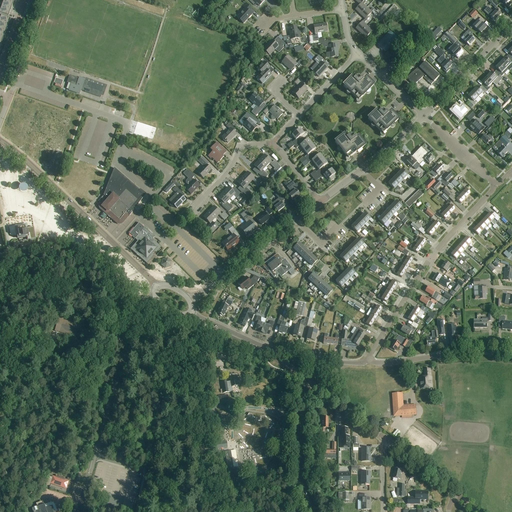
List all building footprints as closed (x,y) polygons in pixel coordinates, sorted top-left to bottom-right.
[(3,0),(1,6),(11,10),(13,4),(3,0)] [(364,1),(359,5),(355,10),(360,15),(366,8),(363,5),(366,2),(364,1)] [(484,11),(489,16),(489,15),(491,17),(495,21),(501,15),(498,11),(499,10),(496,8),(498,6),(494,1),(491,5),(495,9),(492,11),(488,7),(484,11)] [(245,9),(236,18),(243,24),(252,15),(248,12),(251,9),(246,4),(244,7),(243,7),(245,9)] [(397,9),(394,5),(379,20),(383,24),(397,9)] [(1,6),(0,9),(0,12),(8,16),(11,10),(1,6)] [(366,8),(360,15),(364,19),(365,19),(365,20),(371,13),(371,12),(373,11),(374,10),(372,9),(370,11),(366,8)] [(473,19),(478,14),(474,10),(469,15),(473,19)] [(1,15),(0,17),(0,21),(8,24),(10,18),(1,15)] [(365,19),(364,19),(355,29),(360,34),(367,27),(364,24),(366,21),(365,20),(365,19)] [(484,22),(481,19),(473,27),(476,30),(477,29),(482,35),(484,32),(484,31),(487,28),(482,24),(484,22)] [(0,21),(0,27),(6,30),(8,24),(0,21)] [(326,24),(313,26),(315,34),(315,36),(309,37),(310,42),(318,41),(317,33),(327,32),(326,24)] [(296,26),(288,28),(290,36),(286,37),(287,45),(291,44),(290,40),(300,39),(299,30),(297,31),(296,26)] [(367,27),(360,34),(365,38),(374,29),(373,27),(370,30),(367,27)] [(348,31),(356,38),(359,35),(351,28),(348,31)] [(436,37),(442,31),(439,28),(433,34),(431,31),(429,33),(436,40),(438,38),(436,37)] [(390,32),(387,35),(378,44),(385,52),(398,40),(390,32)] [(469,47),(475,41),(471,37),(470,37),(466,33),(463,36),(467,41),(465,42),(469,47)] [(457,42),(448,34),(442,40),(444,42),(448,38),(449,40),(454,45),(457,42)] [(271,41),(263,49),(269,55),(274,50),(279,53),(284,48),(282,47),(283,46),(283,43),(281,41),(283,38),(280,36),(278,38),(278,37),(278,38),(277,37),(273,43),(271,41)] [(331,41),(324,43),(317,44),(318,45),(322,44),(322,49),(329,48),(329,53),(327,53),(326,54),(326,55),(326,57),(327,58),(327,59),(339,57),(337,45),(331,45),(331,41)] [(458,59),(464,53),(459,49),(455,45),(449,51),(458,59)] [(439,47),(435,52),(441,58),(442,60),(439,63),(443,67),(442,67),(444,69),(443,70),(444,70),(446,73),(450,70),(449,69),(452,66),(448,61),(446,59),(448,57),(439,47)] [(313,71),(312,72),(318,77),(327,68),(326,68),(328,65),(325,62),(324,62),(318,56),(314,61),(319,65),(313,71)] [(501,63),(508,70),(509,71),(511,68),(511,60),(508,56),(506,58),(501,63)] [(288,57),(282,63),(290,71),(295,66),(298,68),(302,63),(300,61),(296,64),(288,57)] [(257,69),(259,71),(261,73),(256,78),(262,84),(271,75),(271,74),(273,71),(264,62),(257,69)] [(284,75),(287,73),(277,62),(274,65),(284,75)] [(419,68),(417,70),(407,79),(414,86),(423,78),(431,85),(434,83),(439,77),(425,63),(420,68),(419,68)] [(508,70),(501,63),(496,68),(497,70),(495,72),(501,77),(508,70)] [(501,77),(495,72),(493,74),(492,72),(487,77),(493,83),(496,86),(503,79),(501,77)] [(85,80),(79,78),(79,79),(70,75),(67,83),(71,84),(69,90),(79,94),(81,90),(85,92),(100,97),(101,95),(103,95),(106,87),(85,79),(85,80)] [(484,84),(481,86),(487,92),(491,88),(489,87),(493,83),(487,77),(482,82),(484,84)] [(299,98),(306,90),(302,85),(304,83),(299,78),(294,83),(298,87),(293,93),(299,98)] [(351,78),(343,86),(358,101),(373,86),(365,78),(363,81),(360,79),(358,81),(355,78),(353,80),(351,78)] [(487,92),(481,86),(479,88),(478,87),(473,92),(479,97),(482,94),(484,95),(487,92)] [(473,92),(468,97),(470,98),(468,101),(473,106),(477,102),(475,101),(479,97),(473,92)] [(264,103),(254,94),(249,100),(254,105),(251,108),(253,110),(251,113),(256,117),(266,106),(263,103),(264,103)] [(283,114),(274,106),(270,110),(267,108),(263,113),(265,115),(268,112),(272,116),(271,117),(271,118),(271,119),(272,120),(273,120),(275,120),(276,119),(277,120),(283,114)] [(453,108),(450,111),(455,116),(456,115),(458,117),(461,114),(464,116),(467,113),(468,112),(462,107),(460,109),(457,106),(455,109),(453,108)] [(59,130),(63,117),(43,110),(39,123),(43,124),(35,147),(31,145),(29,150),(40,154),(41,150),(44,151),(45,146),(47,147),(54,128),(59,130)] [(376,112),(368,119),(382,135),(398,120),(390,112),(388,115),(385,112),(383,115),(380,112),(378,114),(376,112)] [(471,112),(466,117),(470,121),(476,116),(471,112)] [(249,120),(250,119),(259,125),(261,123),(247,113),(241,120),(242,120),(242,121),(244,123),(243,125),(252,133),(257,127),(249,120)] [(477,118),(469,127),(475,133),(475,132),(478,135),(484,129),(479,123),(480,121),(477,118)] [(227,143),(236,135),(232,130),(234,128),(229,123),(226,126),(229,130),(221,138),(227,143)] [(296,128),(291,132),(293,134),(292,135),(295,140),(292,143),(294,146),(302,140),(300,137),(304,134),(300,129),(298,130),(296,128)] [(481,139),(487,145),(489,142),(491,144),(494,141),(492,139),(492,138),(492,137),(489,134),(487,137),(485,135),(481,139)] [(343,136),(335,143),(348,159),(365,146),(358,138),(356,139),(354,137),(351,140),(348,137),(346,139),(343,136)] [(504,137),(500,141),(505,145),(506,146),(510,142),(504,137)] [(302,140),(294,146),(296,149),(300,146),(303,151),(311,144),(308,139),(304,143),(302,140)] [(505,145),(500,141),(495,145),(500,150),(497,153),(502,158),(508,152),(503,147),(505,145)] [(222,156),(226,152),(216,143),(210,150),(212,152),(208,157),(211,159),(212,158),(218,164),(223,157),(222,156)] [(311,144),(303,151),(307,155),(304,158),(306,161),(313,155),(311,152),(315,149),(311,144)] [(421,147),(411,158),(415,162),(419,158),(421,160),(423,162),(424,160),(429,155),(421,147)] [(313,155),(306,161),(308,164),(311,161),(315,166),(323,159),(319,154),(315,157),(313,155)] [(271,162),(264,155),(259,160),(266,167),(269,164),(270,165),(274,169),(273,170),(276,173),(281,168),(278,166),(279,165),(274,161),(272,163),(271,162)] [(424,160),(423,162),(424,164),(426,162),(429,165),(434,159),(429,155),(424,160)] [(198,161),(200,164),(203,166),(197,173),(203,178),(211,170),(206,166),(208,164),(202,157),(198,161)] [(415,162),(411,158),(411,157),(406,162),(412,167),(416,163),(417,164),(421,160),(419,158),(415,162)] [(314,178),(318,176),(325,170),(323,167),(327,164),(323,159),(315,166),(319,170),(315,173),(314,171),(311,174),(314,178)] [(266,167),(259,160),(254,166),(260,172),(262,173),(260,176),(264,180),(268,176),(262,170),(266,167)] [(398,167),(403,171),(409,165),(404,160),(398,167)] [(437,175),(443,169),(444,169),(443,168),(444,168),(442,166),(440,165),(437,167),(435,166),(431,170),(432,171),(430,173),(434,177),(435,177),(437,175),(437,176),(437,175)] [(144,195),(114,168),(103,196),(108,200),(107,202),(103,207),(120,222),(144,195)] [(325,170),(318,176),(320,179),(323,176),(327,181),(328,179),(330,182),(335,178),(333,175),(335,174),(331,169),(327,172),(325,170)] [(191,195),(199,186),(192,179),(194,177),(187,170),(183,174),(188,179),(186,181),(185,182),(186,184),(188,186),(185,189),(191,195)] [(407,176),(402,170),(397,174),(403,180),(406,177),(409,180),(411,178),(408,175),(407,176)] [(255,180),(247,172),(242,178),(249,184),(252,181),(258,186),(262,182),(257,178),(255,180)] [(418,172),(413,177),(417,181),(422,176),(418,172)] [(452,177),(448,173),(439,183),(437,181),(431,187),(435,191),(442,184),(445,187),(448,184),(447,182),(452,177)] [(397,174),(393,179),(398,185),(399,184),(402,182),(404,184),(406,183),(403,180),(397,174)] [(242,178),(237,183),(241,186),(238,189),(242,194),(243,193),(247,197),(251,193),(245,187),(249,184),(242,178)] [(398,185),(393,179),(388,184),(394,190),(397,186),(404,193),(406,191),(399,184),(398,185)] [(427,190),(435,182),(432,179),(424,187),(427,190)] [(451,184),(455,188),(459,184),(454,180),(451,184)] [(289,185),(286,182),(283,184),(291,193),(288,196),(292,201),(299,196),(296,192),(300,189),(296,184),(295,185),(293,183),(292,183),(291,181),(288,183),(289,185)] [(167,187),(164,190),(166,193),(169,189),(174,184),(171,182),(167,187)] [(177,209),(185,200),(182,198),(185,195),(176,186),(172,190),(176,193),(177,193),(179,195),(171,203),(177,209)] [(465,199),(470,194),(463,187),(461,186),(458,189),(460,190),(461,189),(464,192),(461,195),(465,199)] [(243,197),(238,193),(239,192),(234,187),(231,190),(228,187),(223,193),(230,199),(232,202),(236,199),(239,201),(243,197)] [(453,197),(451,194),(445,189),(444,188),(442,191),(454,202),(456,200),(453,197)] [(223,193),(218,198),(222,206),(228,212),(232,208),(226,203),(230,199),(223,193)] [(278,213),(284,208),(280,203),(284,200),(279,193),(275,196),(278,199),(271,204),(278,213)] [(455,195),(453,197),(456,200),(460,204),(465,199),(461,195),(458,198),(455,195)] [(401,207),(396,201),(391,206),(397,211),(400,208),(403,211),(404,209),(402,206),(401,207)] [(450,215),(455,210),(448,203),(446,205),(449,208),(446,211),(450,215)] [(397,211),(391,206),(387,210),(393,216),(396,213),(398,215),(400,213),(397,211)] [(220,213),(213,207),(208,212),(215,219),(218,215),(224,221),(228,217),(223,213),(221,215),(220,213)] [(261,225),(269,219),(267,217),(272,213),(268,208),(265,210),(266,212),(257,219),(261,225)] [(435,215),(428,208),(427,208),(426,208),(426,209),(427,210),(425,213),(431,219),(435,215)] [(393,216),(387,210),(383,215),(388,221),(389,220),(391,217),(394,220),(396,218),(393,216)] [(240,215),(245,220),(244,220),(247,223),(240,228),(246,237),(256,230),(252,225),(255,223),(248,214),(246,211),(240,215)] [(450,215),(446,211),(443,214),(440,211),(438,213),(445,220),(450,215)] [(166,224),(168,222),(157,212),(155,214),(166,224)] [(211,234),(217,227),(212,222),(215,219),(208,212),(203,217),(210,224),(206,229),(211,234)] [(238,224),(244,220),(238,213),(233,217),(238,224)] [(364,213),(360,218),(366,224),(366,223),(369,220),(371,223),(372,223),(373,224),(376,222),(374,220),(373,221),(371,218),(370,219),(364,213)] [(492,215),(490,213),(486,218),(497,228),(498,226),(496,224),(497,224),(493,220),(494,219),(497,221),(500,218),(494,213),(492,215)] [(383,215),(378,220),(384,225),(387,222),(391,226),(393,224),(389,220),(388,221),(383,215)] [(508,221),(503,216),(500,219),(505,224),(508,221)] [(360,218),(356,222),(361,228),(362,228),(364,225),(368,228),(369,226),(366,223),(366,224),(360,218)] [(486,218),(482,222),(486,227),(489,224),(497,231),(498,229),(497,228),(486,218)] [(435,231),(440,226),(432,219),(430,221),(433,224),(431,227),(435,231)] [(356,222),(351,227),(357,233),(360,230),(363,232),(366,236),(368,233),(362,228),(361,228),(356,222)] [(482,222),(477,226),(482,231),(488,237),(490,238),(492,236),(490,235),(488,233),(488,232),(485,229),(486,227),(482,222)] [(154,241),(152,240),(154,237),(139,223),(129,234),(140,244),(135,249),(146,259),(156,248),(155,247),(160,242),(156,238),(154,241)] [(407,223),(403,227),(410,233),(414,228),(407,223)] [(410,226),(418,231),(421,227),(416,223),(415,225),(413,223),(410,226)] [(26,229),(25,226),(23,226),(23,224),(19,225),(19,227),(17,227),(18,233),(16,233),(17,239),(26,238),(25,236),(27,236),(27,240),(36,239),(34,231),(34,227),(28,228),(26,229)] [(482,231),(477,226),(473,231),(478,235),(481,233),(487,238),(488,237),(482,231)] [(228,251),(239,242),(235,238),(238,235),(232,227),(228,230),(232,236),(222,243),(228,251)] [(435,231),(431,227),(428,230),(425,228),(423,230),(430,236),(435,231)] [(421,248),(425,242),(418,237),(416,239),(419,242),(417,245),(421,248)] [(467,237),(463,242),(468,246),(472,242),(467,237)] [(358,239),(353,243),(359,249),(359,248),(362,246),(364,249),(366,247),(364,244),(363,244),(358,239)] [(463,242),(459,246),(464,251),(468,246),(463,242)] [(294,255),(292,257),(294,259),(298,254),(303,248),(299,243),(293,249),(296,252),(294,255)] [(353,243),(349,248),(355,253),(358,250),(360,253),(362,251),(359,248),(359,249),(353,243)] [(421,248),(417,245),(414,248),(411,245),(409,248),(417,254),(421,248)] [(464,251),(459,246),(455,251),(460,255),(462,253),(464,251)] [(308,252),(303,248),(298,254),(301,257),(298,259),(300,261),(303,258),(302,258),(308,252)] [(355,253),(349,248),(344,252),(350,258),(351,257),(353,255),(356,257),(358,256),(355,253)] [(464,258),(460,255),(455,251),(451,255),(456,260),(458,258),(462,261),(462,260),(465,262),(466,261),(464,258)] [(312,256),(308,252),(302,258),(303,258),(305,261),(303,264),(305,265),(307,263),(307,262),(312,256)] [(344,252),(340,257),(345,263),(349,259),(351,262),(353,260),(351,257),(350,258),(344,252)] [(284,259),(282,261),(278,255),(276,255),(263,265),(263,266),(263,267),(267,271),(268,271),(274,278),(279,275),(281,277),(288,271),(291,275),(295,272),(284,259)] [(401,260),(400,261),(409,266),(412,260),(404,255),(403,258),(406,260),(405,262),(401,260)] [(317,261),(312,256),(307,262),(307,263),(310,265),(308,268),(309,270),(312,267),(312,266),(317,261)] [(163,260),(162,265),(165,268),(170,267),(171,262),(167,259),(163,260)] [(409,266),(400,261),(400,262),(403,264),(400,269),(405,272),(409,266)] [(450,265),(446,262),(441,268),(447,272),(450,268),(452,269),(453,266),(450,265)] [(437,263),(433,271),(437,273),(441,265),(437,263)] [(372,265),(369,270),(375,274),(378,269),(372,265)] [(496,270),(491,265),(487,268),(493,273),(496,270)] [(349,268),(345,272),(350,278),(351,278),(353,275),(356,278),(358,276),(355,273),(349,268)] [(405,272),(400,269),(398,272),(395,270),(393,273),(401,278),(405,272)] [(511,281),(511,269),(505,269),(503,280),(511,281)] [(463,271),(460,274),(460,273),(456,276),(459,279),(466,274),(463,271)] [(345,272),(340,277),(346,283),(346,282),(349,279),(352,282),(353,280),(351,278),(350,278),(345,272)] [(318,278),(313,274),(308,280),(311,283),(309,286),(311,287),(313,284),(318,278)] [(437,274),(433,280),(438,283),(447,288),(450,282),(446,279),(445,280),(444,279),(445,279),(437,274)] [(246,277),(237,284),(242,290),(248,286),(250,289),(256,284),(252,278),(249,281),(246,277)] [(346,283),(340,277),(336,282),(341,287),(345,284),(347,287),(349,285),(346,282),(346,283)] [(317,288),(323,282),(318,278),(313,284),(316,287),(313,290),(315,291),(318,289),(317,288)] [(389,286),(386,284),(383,283),(382,284),(393,291),(397,285),(388,280),(387,282),(390,284),(389,286)] [(328,287),(323,282),(317,288),(318,289),(321,291),(318,294),(320,296),(322,293),(322,292),(328,287)] [(393,291),(382,284),(381,285),(387,289),(385,294),(390,297),(393,291)] [(452,290),(457,293),(461,287),(456,284),(452,290)] [(482,288),(480,288),(480,286),(478,286),(474,286),(475,299),(479,299),(479,300),(487,299),(486,294),(487,294),(487,288),(486,288),(486,286),(482,286),(482,288)] [(332,291),(328,287),(322,292),(322,293),(325,295),(323,298),(325,300),(327,297),(332,291)] [(428,288),(426,292),(432,296),(431,298),(435,300),(439,294),(428,288)] [(347,297),(356,301),(358,296),(348,293),(347,297)] [(390,297),(385,294),(383,297),(379,295),(377,297),(386,303),(390,297)] [(422,297),(420,301),(427,306),(426,307),(429,309),(433,303),(430,302),(422,297)] [(226,302),(224,301),(222,304),(217,313),(223,316),(225,311),(226,312),(227,310),(226,309),(227,306),(227,305),(231,306),(233,300),(228,298),(226,302)] [(430,302),(433,303),(436,306),(436,307),(441,310),(444,307),(438,303),(432,299),(430,302)] [(303,317),(306,304),(299,302),(295,316),(303,317)] [(348,304),(359,312),(361,308),(356,304),(356,305),(353,303),(352,303),(349,302),(348,304)] [(369,310),(378,315),(382,309),(373,304),(371,307),(375,309),(374,311),(370,309),(369,310)] [(420,319),(424,313),(416,308),(412,314),(417,317),(420,319)] [(245,327),(248,319),(251,320),(254,314),(251,313),(252,311),(246,309),(239,324),(245,327)] [(280,326),(278,332),(285,334),(287,329),(285,328),(286,323),(283,322),(285,317),(287,318),(289,310),(284,309),(282,316),(280,315),(279,321),(281,322),(280,326)] [(310,312),(309,319),(307,327),(309,327),(306,339),(314,341),(317,331),(312,330),(314,325),(311,324),(312,320),(313,320),(315,313),(314,313),(314,311),(311,310),(311,312),(310,312)] [(369,310),(369,311),(368,313),(371,315),(369,318),(374,321),(378,315),(369,310)] [(412,314),(408,319),(417,325),(418,322),(415,320),(417,317),(412,314)] [(474,328),(487,328),(487,321),(488,321),(492,321),(492,314),(488,314),(488,318),(482,318),(482,321),(474,321),(474,328)] [(260,333),(264,324),(260,322),(261,318),(257,316),(255,322),(258,323),(255,330),(258,332),(260,333)] [(502,329),(511,330),(511,322),(505,322),(505,318),(499,317),(499,323),(502,323),(502,329)] [(295,326),(293,336),(300,338),(303,326),(307,327),(309,319),(305,318),(304,322),(301,321),(299,327),(295,326)] [(374,321),(369,318),(367,321),(364,319),(362,322),(371,327),(374,321)] [(58,319),(54,331),(59,332),(78,338),(81,326),(62,321),(58,319)] [(344,325),(349,328),(353,322),(348,319),(344,325)] [(439,337),(445,336),(443,320),(437,321),(439,337)] [(264,324),(260,333),(263,334),(266,335),(269,327),(272,328),(274,323),(270,321),(268,325),(264,324)] [(404,326),(401,331),(409,336),(410,334),(412,336),(414,332),(416,329),(413,327),(411,330),(404,326)] [(450,343),(454,343),(456,343),(456,336),(457,336),(456,326),(447,327),(448,334),(448,339),(450,339),(450,343)] [(357,329),(356,331),(353,335),(361,340),(365,335),(361,332),(362,331),(357,329)] [(427,347),(436,345),(435,339),(438,338),(437,331),(432,332),(432,337),(427,338),(427,340),(426,340),(427,347)] [(331,339),(330,345),(337,346),(338,336),(335,335),(335,340),(331,339)] [(353,335),(349,342),(345,341),(344,347),(355,348),(357,346),(358,346),(361,340),(353,335)] [(392,340),(393,338),(388,335),(380,348),(388,353),(394,341),(392,340)] [(398,336),(391,348),(396,351),(400,344),(402,345),(401,345),(405,347),(408,342),(405,340),(398,336)] [(430,369),(424,370),(425,377),(419,378),(420,389),(432,388),(432,377),(431,377),(430,369)] [(228,378),(229,382),(227,383),(227,382),(221,383),(222,393),(229,392),(228,388),(238,386),(237,376),(228,378)] [(394,416),(416,414),(416,405),(403,406),(402,393),(393,394),(394,416)] [(325,428),(328,428),(328,425),(329,425),(329,423),(328,423),(328,417),(322,417),(322,428),(320,428),(321,432),(325,432),(325,428)] [(331,428),(332,438),(339,438),(339,427),(331,428)] [(347,428),(341,428),(341,437),(341,449),(350,449),(350,436),(348,436),(347,432),(347,428)] [(332,450),(323,450),(321,450),(321,458),(335,459),(336,442),(332,442),(332,450)] [(370,462),(370,448),(361,448),(361,462),(370,462)] [(235,451),(231,451),(225,452),(229,474),(230,481),(238,479),(236,468),(238,467),(235,451)] [(402,470),(395,468),(394,475),(393,475),(392,478),(400,480),(401,474),(402,470)] [(370,478),(370,472),(363,472),(363,474),(361,474),(361,485),(369,485),(369,478),(370,478)] [(55,478),(53,477),(51,483),(66,488),(68,482),(65,481),(55,478)] [(416,498),(412,498),(407,498),(407,504),(420,504),(420,500),(428,500),(428,492),(416,492),(416,498)] [(370,510),(370,498),(368,498),(368,495),(359,495),(359,499),(361,499),(361,510),(370,510)] [(117,501),(109,499),(105,509),(114,511),(117,501)] [(51,503),(33,509),(33,511),(54,511),(57,511),(55,505),(54,504),(52,503),(51,503)]
